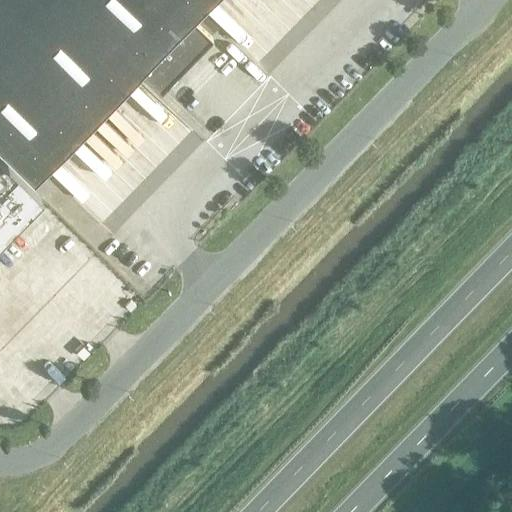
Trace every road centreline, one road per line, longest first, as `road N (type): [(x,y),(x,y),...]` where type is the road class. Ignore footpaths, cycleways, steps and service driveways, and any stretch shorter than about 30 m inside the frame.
road 1 (unclassified): [(492,0),(79,426),(50,452),(0,465)]
road 2 (trunk): [(511,255),(261,511)]
road 3 (trunk): [(356,511),(511,353)]
